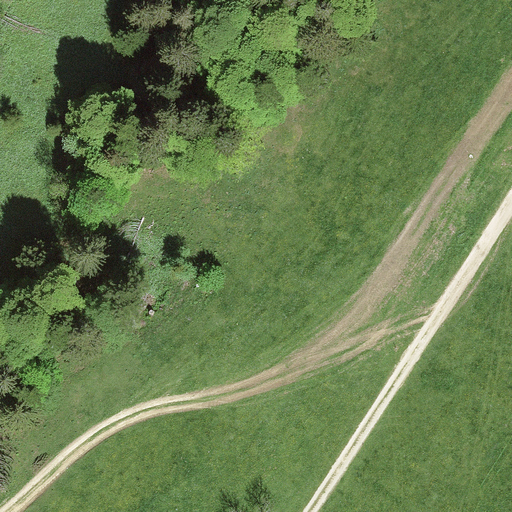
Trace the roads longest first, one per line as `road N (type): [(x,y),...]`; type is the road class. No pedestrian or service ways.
road 1 (track): [(310,511),(511,198)]
road 2 (track): [(430,322),(207,403)]
road 3 (track): [(13,511),(102,432),(207,403)]
